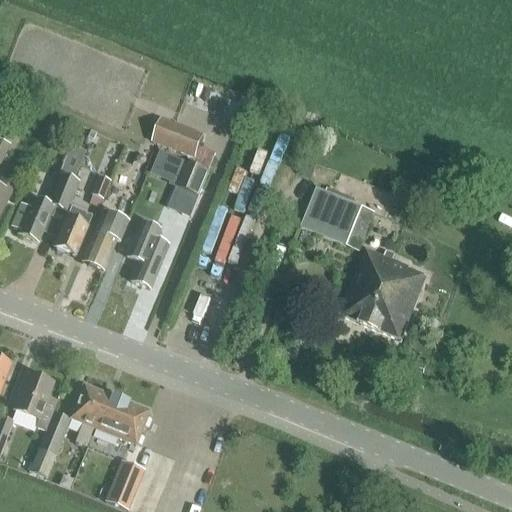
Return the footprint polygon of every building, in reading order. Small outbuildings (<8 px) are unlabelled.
[(200,149),(200,148),(205,136),(161,120),(152,142),(189,156),(196,159),(200,149)] [(0,221),(16,189),(0,181),(0,182),(0,160),(7,146),(0,142),(0,221)] [(21,206),(11,229),(19,233),(17,236),(38,245),(54,209),(66,214),(79,185),(73,182),(85,154),(73,148),(60,177),(48,206),(33,200),(29,209),(21,206)] [(189,156),(186,164),(208,173),(215,155),(200,149),(196,159),(189,156)] [(184,164),(174,189),(198,199),(208,174),(208,173),(186,164),(184,164)] [(99,178),(91,196),(103,201),(111,183),(99,178)] [(302,230),(358,253),(374,214),(363,210),(354,206),(356,200),(327,189),(325,194),(317,191),(302,230)] [(142,218),(155,223),(162,207),(149,202),(142,218)] [(67,219),(66,219),(54,247),(58,249),(58,253),(64,256),(68,253),(75,257),(93,217),(85,214),(84,214),(71,209),(67,219)] [(105,212),(83,263),(103,272),(117,241),(121,243),(130,223),(105,212)] [(141,225),(127,260),(139,265),(131,284),(150,292),(163,260),(167,249),(168,248),(156,243),(160,232),(141,225)] [(410,269),(368,252),(341,319),(402,343),(427,278),(409,271),(410,269)] [(207,283),(202,311),(212,313),(217,285),(207,283)] [(0,393),(11,366),(0,361),(0,393)] [(28,374),(12,414),(39,424),(36,432),(46,436),(54,415),(58,404),(50,401),(56,385),(28,374)] [(75,444),(86,448),(93,431),(108,395),(84,386),(70,422),(82,427),(75,444)] [(108,395),(93,431),(136,448),(150,412),(108,395)] [(46,436),(30,476),(47,482),(70,422),(54,415),(46,436)] [(0,419),(0,458),(13,425),(0,419)] [(121,464),(105,505),(122,511),(128,511),(144,473),(121,464)]
